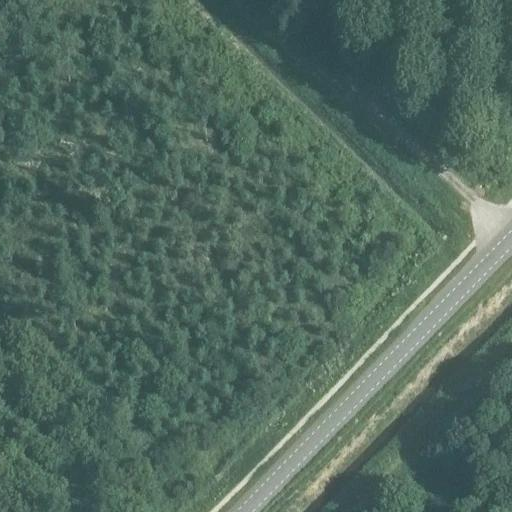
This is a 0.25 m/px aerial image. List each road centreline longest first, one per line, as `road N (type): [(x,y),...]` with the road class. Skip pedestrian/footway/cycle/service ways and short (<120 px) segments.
road 1 (unclassified): [(238,511),(511,226)]
road 2 (track): [(241,0),(497,241)]
